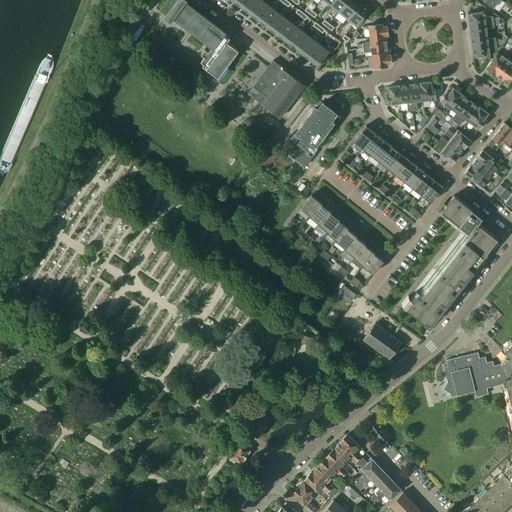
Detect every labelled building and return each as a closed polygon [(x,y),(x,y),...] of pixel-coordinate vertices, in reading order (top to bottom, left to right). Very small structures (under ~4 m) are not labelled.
[(218,77),(238,51),(227,42),(230,38),(224,34),(225,32),(214,23),(210,20),(200,13),(197,10),(196,10),(185,2),(186,0),(167,0),(168,0),(160,11),(166,15),(165,17),(171,21),(173,18),(181,24),(211,47),(208,52),(205,49),(201,53),(204,56),(201,61),(204,64),(202,66),(218,77)] [(248,14),(258,0),(244,0),(240,7),(248,14)] [(257,20),(268,5),(261,0),(258,0),(248,14),(257,20)] [(339,11),(347,0),(334,0),(331,5),(339,11)] [(348,18),(360,3),(356,0),(347,0),(339,11),(348,18)] [(356,25),(368,10),(360,3),(348,18),(356,25)] [(265,27),(277,12),(268,5),(257,20),(265,27)] [(274,33),(285,18),(277,12),(265,27),(274,33)] [(468,14),(469,25),(493,22),(493,16),(485,17),(484,12),(468,14)] [(283,40),(294,25),(285,18),(274,33),(283,40)] [(494,27),(493,22),(469,25),(470,35),(487,33),(486,28),(494,27)] [(388,35),(386,26),(383,26),(383,24),(368,26),(370,37),(387,35),(388,35)] [(291,46),(302,31),(294,25),(283,40),(291,46)] [(300,53),(311,38),(302,31),(291,46),(300,53)] [(488,38),(487,33),(470,35),(471,46),(496,43),(495,37),(488,38)] [(388,44),(387,35),(370,37),(370,42),(363,42),(363,43),(363,47),(388,44)] [(308,59),(320,44),(311,38),(300,53),(308,59)] [(497,49),(496,43),(471,46),(473,57),(490,55),(489,50),(497,49)] [(317,66),(328,51),(320,44),(308,59),(317,66)] [(389,54),(388,44),(363,47),(364,52),(371,51),(372,56),(389,54)] [(495,74),(506,58),(498,52),(486,68),(495,74)] [(391,63),(390,54),(389,54),(372,56),(373,64),(368,64),(369,68),(388,66),(387,64),(391,63)] [(511,60),(511,62),(506,58),(495,74),(503,80),(511,68),(511,60)] [(280,117),(302,88),(305,85),(273,60),(263,72),(264,73),(258,80),(265,85),(254,98),(280,117)] [(164,62),(158,71),(162,74),(169,65),(164,62)] [(511,86),(511,68),(503,80),(511,86)] [(432,87),(431,85),(431,81),(420,83),(422,101),(435,100),(434,87),(432,87)] [(422,101),(420,83),(410,84),(413,110),(418,110),(417,102),(422,101)] [(413,110),(410,84),(399,86),(401,104),(406,103),(407,111),(413,110)] [(401,104),(399,86),(398,86),(398,85),(388,86),(389,92),(387,92),(388,105),(401,104)] [(451,109),(462,94),(453,88),(450,93),(448,91),(440,102),(451,109)] [(455,121),(470,101),(462,95),(462,94),(451,109),(447,115),(455,121)] [(341,105),(331,97),(326,105),(322,102),(318,108),(316,106),(289,141),(296,146),(290,154),(305,166),(314,153),(310,150),(315,145),(334,122),(339,115),(335,112),(341,105)] [(306,104),(302,101),(291,116),(294,119),(306,104)] [(468,121),(478,107),(470,101),(455,121),(459,124),(463,118),(468,121)] [(486,119),(485,118),(488,113),(479,106),(479,107),(478,107),(468,121),(478,129),(486,119)] [(503,141),(511,128),(504,122),(488,143),(492,146),(497,140),(500,143),(503,141)] [(363,148),(375,132),(366,125),(354,141),(363,148)] [(511,127),(511,128),(503,141),(511,148),(511,127)] [(464,148),(470,140),(457,130),(454,134),(448,129),(445,133),(451,138),(464,148)] [(371,155),(383,139),(375,132),(363,148),(371,155)] [(458,155),(464,148),(451,138),(448,141),(442,137),(439,141),(445,145),(458,155)] [(380,161),(392,146),(383,139),(371,155),(380,161)] [(458,155),(445,145),(442,149),(436,144),(433,148),(452,163),(458,155)] [(388,168),(400,152),(392,146),(380,161),(388,168)] [(491,156),(486,152),(483,150),(476,157),(493,171),(495,172),(498,168),(492,164),(495,160),(495,159),(491,156)] [(396,175),(409,159),(400,152),(388,168),(396,175)] [(493,171),(476,157),(470,165),(485,177),(487,179),(493,171)] [(409,159),(396,175),(405,181),(417,166),(409,159)] [(485,177),(470,165),(464,173),(483,188),(486,184),(482,180),(485,177)] [(413,188),(426,173),(417,166),(405,181),(413,188)] [(422,195),(434,179),(426,173),(413,188),(422,195)] [(431,202),(443,186),(434,179),(422,195),(431,202)] [(230,189),(222,185),(218,193),(226,197),(230,189)] [(511,191),(511,193),(505,188),(505,189),(503,192),(511,199),(511,191)] [(511,199),(503,192),(500,195),(506,200),(503,204),(511,210),(511,199)] [(310,216),(321,202),(311,194),(301,208),(310,215),(310,216)] [(496,237),(477,223),(482,217),(472,209),(454,195),(441,211),(459,225),(467,231),(461,239),(463,240),(451,255),(449,253),(442,263),(443,265),(432,279),(430,278),(422,288),(424,289),(419,296),(417,294),(406,308),(427,324),(496,237)] [(319,224),(330,210),(321,203),(322,203),(321,202),(310,216),(319,223),(318,224),(319,224)] [(328,233),(339,219),(330,212),(331,211),(330,210),(319,224),(328,231),(327,232),(328,233)] [(337,241),(348,227),(339,220),(339,219),(328,233),(337,240),(336,240),(337,241)] [(345,249),(356,235),(348,228),(348,227),(337,241),(345,248),(345,249)] [(354,257),(365,243),(356,236),(357,235),(356,235),(345,249),(354,256),(353,257),(354,257)] [(363,266),(374,252),(365,245),(366,244),(365,243),(354,257),(363,264),(362,265),(363,266)] [(375,252),(374,252),(363,266),(373,273),(383,260),(374,253),(375,252)] [(345,286),(339,295),(351,303),(357,294),(345,286)] [(375,323),(371,328),(363,339),(389,358),(401,342),(375,323)] [(302,334),(299,340),(307,345),(311,338),(302,334)] [(511,341),(504,349),(509,354),(501,363),(501,364),(494,366),(492,361),(487,362),(485,356),(462,362),(460,356),(446,359),(448,365),(443,366),(447,378),(447,382),(443,389),(450,393),(451,396),(475,391),(476,396),(488,393),(487,388),(505,382),(508,392),(511,409),(511,463),(462,511),(496,511),(511,497),(511,341)] [(271,416),(269,415),(260,409),(254,417),(245,431),(257,439),(266,425),(271,416)] [(388,434),(372,414),(363,422),(379,442),(385,437),(388,434)] [(359,446),(347,434),(340,442),(340,443),(358,459),(361,456),(355,451),(359,446)] [(241,464),(249,450),(238,442),(229,456),(241,464)] [(358,459),(340,443),(333,449),(345,461),(349,457),(355,462),(358,459)] [(345,461),(333,449),(332,449),(325,457),(344,474),(347,471),(341,466),(345,461)] [(344,474),(325,457),(318,465),(330,477),(335,472),(341,478),(344,474)] [(363,480),(378,466),(371,459),(368,462),(362,457),(356,463),(362,468),(360,469),(365,474),(361,477),(363,480)] [(330,477),(318,465),(311,472),(330,489),(333,486),(327,481),(330,477)] [(374,484),(386,474),(378,466),(363,480),(366,483),(370,480),(374,484)] [(330,489),(311,472),(304,480),(302,483),(310,491),(312,488),(316,492),(321,487),(327,493),(330,489)] [(393,481),(386,474),(374,484),(379,489),(375,493),(378,496),(393,481)] [(356,487),(363,480),(361,477),(354,484),(356,487)] [(366,483),(363,480),(356,487),(359,490),(366,483)] [(400,489),(393,481),(378,496),(380,499),(384,495),(389,500),(400,489)] [(310,492),(310,491),(302,483),(299,486),(298,486),(292,494),(305,505),(313,495),(310,492)] [(359,494),(351,487),(348,491),(356,498),(359,494)] [(392,511),(403,511),(413,502),(416,500),(411,494),(408,497),(403,491),(387,507),(392,511)] [(370,504),(363,498),(360,501),(367,507),(370,504)] [(321,511),(338,511),(342,507),(333,499),(321,511)] [(423,511),(426,510),(421,505),(418,508),(413,502),(403,511),(423,511)]
